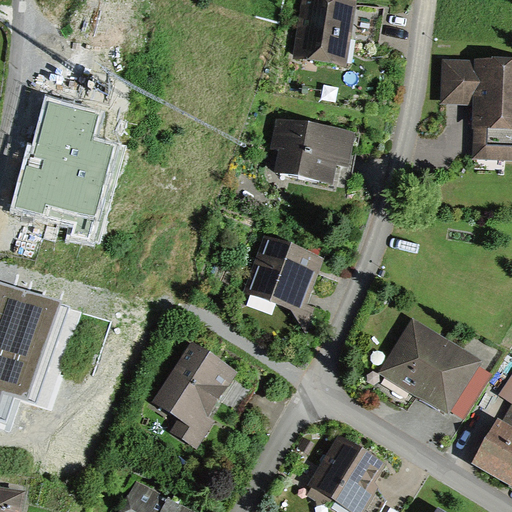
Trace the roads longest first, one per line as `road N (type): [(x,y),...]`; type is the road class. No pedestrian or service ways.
road 1 (residential): [(313,386),(408,149),(426,0)]
road 2 (residential): [(313,386),(511,511)]
road 3 (residential): [(0,156),(18,0)]
road 4 (residential): [(243,511),(313,386)]
